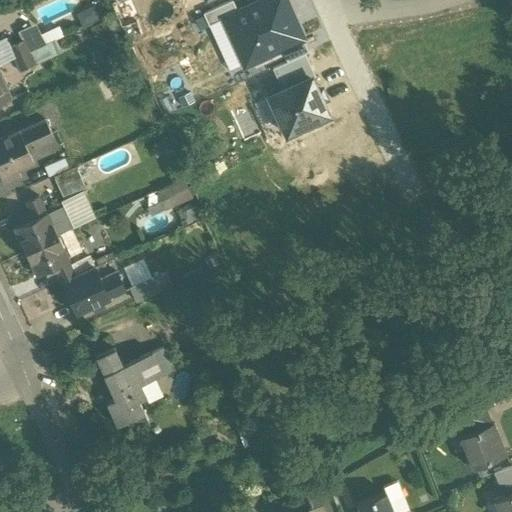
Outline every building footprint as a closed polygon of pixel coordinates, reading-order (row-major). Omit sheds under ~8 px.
[(232,0),(231,0),(203,13),(209,26),(223,19),(223,18),(238,11),(232,0)] [(302,39),(284,0),(262,0),(238,11),(223,18),(223,19),(244,65),(281,49),(302,39)] [(308,51),(302,39),(281,49),(286,61),(304,53),(308,51)] [(21,40),(8,46),(14,59),(27,52),(21,40)] [(43,45),(27,52),(32,64),(49,56),(43,45)] [(27,52),(14,59),(19,70),(32,64),(27,52)] [(286,61),(272,68),(282,90),(310,77),(310,79),(315,77),(304,53),(286,61)] [(268,96),(286,134),(327,115),(310,79),(310,77),(282,90),(268,96)] [(0,79),(0,102),(9,99),(0,79)] [(44,118),(0,138),(0,176),(3,183),(20,175),(18,169),(33,162),(25,144),(32,141),(34,146),(53,138),(44,118)] [(64,158),(44,166),(48,176),(68,168),(64,158)] [(75,166),(54,176),(58,187),(79,177),(80,177),(75,166)] [(79,177),(58,187),(64,200),(85,190),(79,177)] [(158,207),(191,202),(188,181),(155,186),(158,207)] [(37,196),(26,201),(34,218),(45,213),(37,196)] [(61,208),(48,214),(57,235),(70,229),(61,208)] [(34,218),(14,227),(25,250),(57,235),(48,214),(47,212),(34,218)] [(81,250),(71,229),(70,229),(57,235),(67,256),(81,250)] [(57,235),(25,250),(35,274),(55,265),(67,260),(68,259),(67,256),(57,235)] [(67,260),(55,265),(62,281),(75,275),(67,260)] [(62,281),(71,301),(70,302),(74,311),(75,313),(109,298),(108,295),(100,279),(94,266),(75,275),(62,281)] [(115,272),(100,279),(108,295),(123,288),(115,272)] [(161,272),(129,287),(135,301),(168,286),(161,272)] [(123,365),(115,348),(97,357),(115,398),(107,402),(118,424),(129,418),(137,431),(150,424),(139,400),(147,396),(141,383),(162,374),(152,351),(123,365)] [(483,400),(461,411),(465,421),(470,419),(469,418),(487,411),(483,400)] [(487,411),(469,418),(470,419),(473,427),(491,420),(487,411)] [(491,426),(461,438),(472,467),(502,456),(491,426)] [(511,466),(493,474),(497,486),(504,484),(507,491),(511,488),(511,466)] [(323,505),(314,482),(303,487),(312,509),(323,505)] [(398,483),(384,488),(387,494),(390,503),(404,497),(398,483)] [(387,494),(357,506),(359,511),(394,511),(390,503),(387,494)] [(511,511),(511,497),(495,504),(497,511),(511,511)]
